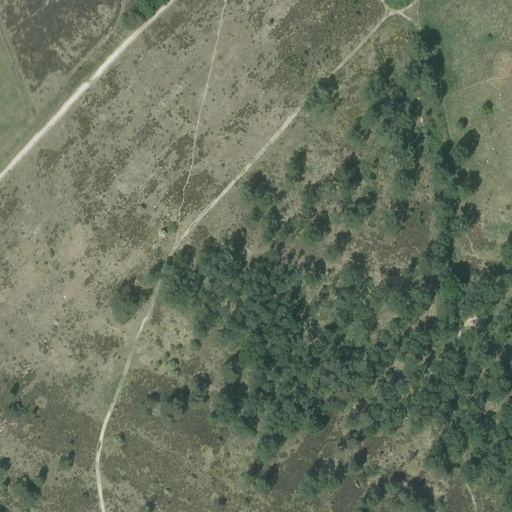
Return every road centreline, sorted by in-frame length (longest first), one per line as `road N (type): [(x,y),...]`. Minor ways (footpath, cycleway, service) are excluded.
road 1 (track): [(103,511),(103,430),(166,261),(390,9)]
road 2 (track): [(172,0),(0,177)]
